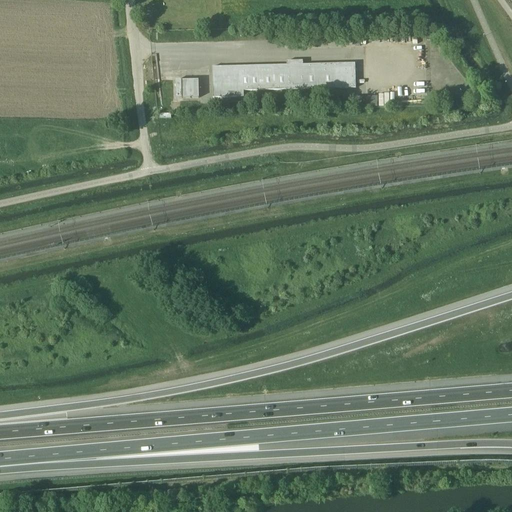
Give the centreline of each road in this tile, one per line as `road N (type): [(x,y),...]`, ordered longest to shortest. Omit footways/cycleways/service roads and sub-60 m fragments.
road 1 (motorway): [(511,295),(245,375),(0,419)]
road 2 (motorway): [(511,390),(0,433)]
road 3 (motorway): [(31,456),(511,415)]
road 4 (motorway): [(31,456),(511,444)]
road 5 (unknown): [(134,48),(374,47),(395,68)]
road 6 (unclassified): [(148,172),(129,0)]
